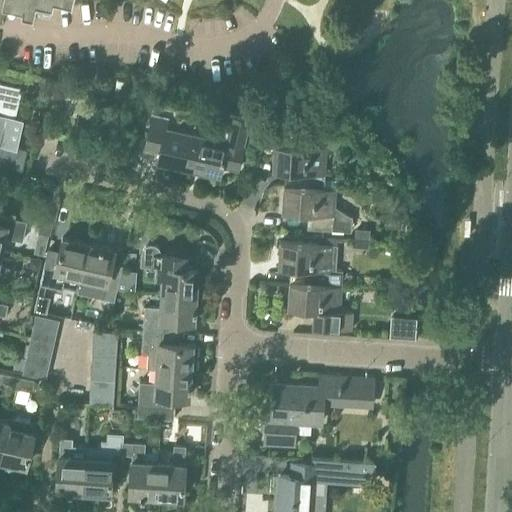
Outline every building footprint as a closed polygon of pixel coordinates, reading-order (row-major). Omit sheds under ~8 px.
[(23,0),(22,6),(34,8),(35,0),(23,0)] [(117,77),(114,87),(124,89),(126,80),(117,77)] [(0,82),(0,161),(21,167),(26,147),(15,145),(21,118),(12,115),(14,105),(17,106),(21,87),(0,82)] [(191,135),(165,128),(167,118),(151,115),(143,149),(159,153),(157,163),(191,171),(218,178),(221,166),(222,162),(237,165),(241,146),(247,121),(230,117),(224,142),(191,135)] [(297,187),(323,189),(326,148),(273,145),(272,171),(298,173),(297,187)] [(352,217),(334,205),(335,189),(323,189),(297,187),(283,186),(281,212),(308,213),(307,229),(333,230),(352,231),(352,217)] [(0,214),(0,250),(3,236),(22,241),(25,229),(26,221),(0,214)] [(63,286),(77,290),(87,243),(61,237),(58,250),(48,248),(40,284),(62,289),(63,286)] [(278,268),(291,269),(305,270),(304,284),(341,287),(342,272),(336,271),(337,245),(280,242),(278,268)] [(77,292),(114,300),(122,265),(110,262),(113,249),(87,243),(77,290),(77,292)] [(184,267),(185,256),(157,254),(157,252),(157,251),(156,250),(156,249),(155,248),(154,247),(153,247),(152,246),(151,246),(150,245),(149,245),(148,245),(147,246),(146,246),(145,246),(144,247),(143,248),(142,249),(142,250),(141,251),(141,252),(141,253),(140,265),(145,266),(144,277),(162,278),(161,293),(191,295),(194,295),(196,268),(184,267)] [(0,251),(0,250),(0,277),(13,280),(15,269),(0,265),(0,251)] [(137,264),(137,252),(125,252),(125,264),(137,264)] [(340,310),(341,287),(304,284),(290,283),(288,309),(314,310),(314,326),(351,328),(352,310),(340,310)] [(179,321),(191,322),(194,295),(191,295),(161,293),(160,307),(143,306),(142,330),(171,332),(171,320),(179,321)] [(59,320),(37,315),(34,327),(57,332),(59,320)] [(34,327),(31,337),(31,339),(54,344),(57,332),(34,327)] [(142,330),(141,353),(148,353),(147,367),(156,368),(190,370),(193,370),(195,347),(191,347),(191,345),(170,343),(171,332),(142,330)] [(117,332),(94,331),(93,342),(116,344),(117,332)] [(31,339),(28,350),(51,355),(54,344),(31,339)] [(116,344),(93,342),(92,354),(116,356),(116,344)] [(25,362),(48,367),(51,355),(28,350),(25,362)] [(91,366),(115,367),(116,356),(92,354),(91,366)] [(23,373),(46,378),(48,367),(25,362),(23,373)] [(115,367),(91,366),(91,378),(114,379),(115,367)] [(174,397),(188,397),(190,370),(156,368),(155,383),(139,382),(137,405),(161,406),(166,407),(167,396),(174,397)] [(3,373),(1,381),(17,385),(19,377),(3,373)] [(274,407),(266,406),(264,429),(268,429),(266,443),(293,445),(294,431),(296,416),(320,418),(320,421),(321,421),(322,395),(374,398),(375,376),(321,373),(321,375),(321,385),(275,383),(274,403),(274,407)] [(19,377),(17,385),(32,388),(34,381),(19,377)] [(90,390),(113,391),(114,379),(91,378),(90,390)] [(89,402),(112,403),(113,391),(90,390),(89,402)] [(161,406),(137,405),(137,417),(165,419),(166,407),(161,406)] [(27,416),(20,415),(17,415),(14,417),(10,416),(9,422),(8,422),(7,426),(0,454),(0,456),(0,458),(26,464),(36,422),(32,421),(30,418),(27,416)] [(85,457),(83,491),(109,492),(111,452),(122,453),(123,441),(123,433),(107,432),(107,440),(100,440),(99,447),(86,446),(85,457)] [(60,437),(58,455),(56,489),(83,491),(85,457),(86,446),(71,445),(72,438),(60,437)] [(132,453),(129,494),(155,495),(157,462),(142,461),(144,443),(133,442),(123,441),(122,453),(132,453)] [(157,462),(155,495),(181,497),(185,445),(173,445),(172,463),(157,462)] [(292,462),(290,475),(281,474),(277,511),(322,511),(324,495),(309,494),(310,478),(373,482),(375,462),(311,457),(311,464),(292,462)]
